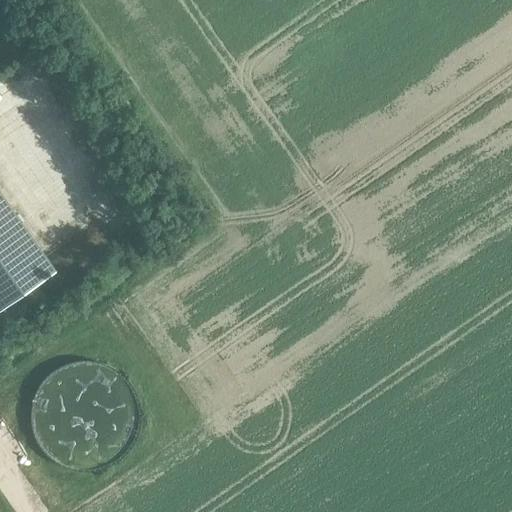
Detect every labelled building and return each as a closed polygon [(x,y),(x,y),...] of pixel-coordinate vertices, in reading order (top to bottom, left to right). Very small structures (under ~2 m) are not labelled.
[(9,121),(44,99),(40,92),(4,114),(9,121)] [(4,133),(61,127),(59,114),(3,120),(4,133)] [(48,177),(74,221),(94,209),(68,165),(48,177)] [(0,199),(0,308),(51,272),(0,199)] [(54,216),(30,227),(41,253),(65,242),(54,216)]
